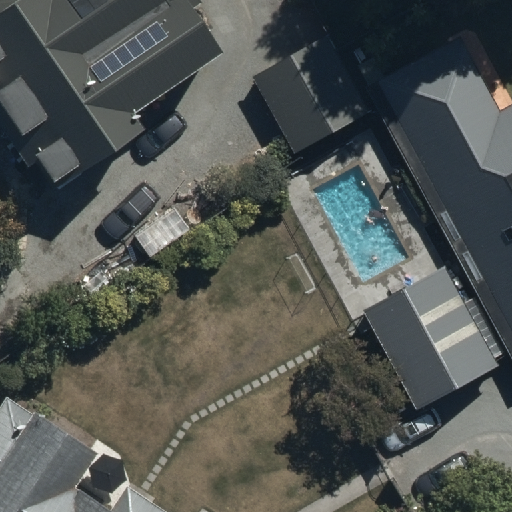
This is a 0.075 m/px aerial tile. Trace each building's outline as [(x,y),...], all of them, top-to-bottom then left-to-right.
[(0,0),(0,126),(42,191),(136,129),(124,111),(213,53),(187,13),(196,8),(190,0),(0,0)] [(326,31),(251,72),(298,158),(372,117),(326,31)] [(368,82),(511,348),(511,93),(496,103),(458,34),(368,82)] [(447,259),(363,304),(417,404),(501,359),(447,259)] [(173,511),(122,477),(106,501),(70,477),(94,443),(36,404),(32,409),(6,392),(0,401),(0,511),(173,511)]
